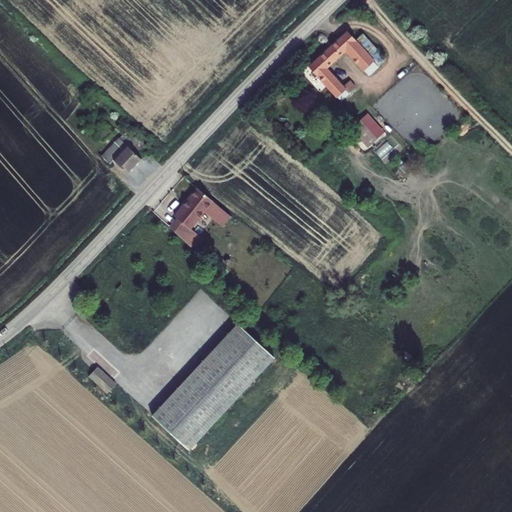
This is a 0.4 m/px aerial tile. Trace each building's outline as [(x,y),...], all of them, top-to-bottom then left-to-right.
[(309,67),(340,102),(356,87),(351,82),(347,87),(330,68),(347,52),(369,76),(389,58),(366,33),(358,40),(348,32),(309,67)] [(349,125),(368,147),(385,131),(366,110),(349,125)] [(153,147),(130,126),(103,157),(112,165),(117,160),(129,173),(153,147)] [(213,208),(223,217),(229,210),(202,187),(178,214),(181,216),(172,225),(187,239),(197,228),(213,208)] [(228,225),(237,216),(229,210),(223,217),(221,219),(228,225)] [(197,228),(187,239),(193,244),(203,233),(197,228)] [(188,446),(274,353),(237,320),(152,412),(188,446)] [(97,364),(88,373),(106,391),(116,382),(97,364)]
